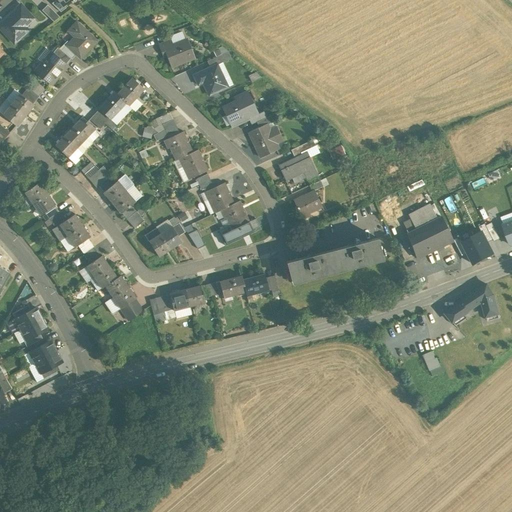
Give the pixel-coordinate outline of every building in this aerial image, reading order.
[(62,5),(58,0),(57,0),(52,4),(60,12),(66,8),(63,5),(62,5)] [(21,5),(8,16),(8,18),(6,21),(3,21),(0,23),(0,27),(14,43),(24,34),(20,31),(33,19),(21,5)] [(60,17),(47,5),(42,10),(54,22),(60,17)] [(97,41),(77,22),(69,30),(75,36),(69,43),(67,41),(64,43),(76,55),(80,59),(97,41)] [(182,32),(170,37),(171,39),(173,45),(185,40),(182,32)] [(171,39),(158,44),(160,50),(173,45),(171,39)] [(173,45),(160,50),(162,53),(165,51),(171,68),(172,67),(180,63),(180,64),(181,64),(179,61),(185,58),(186,62),(195,58),(187,39),(185,40),(173,45)] [(76,55),(64,43),(59,49),(70,58),(72,59),(76,55)] [(59,49),(57,47),(52,54),(65,64),(70,58),(59,49)] [(214,52),(216,58),(228,52),(223,47),(214,52)] [(50,52),(41,64),(42,64),(36,71),(51,83),(61,71),(62,72),(67,66),(65,64),(52,54),(50,52)] [(207,62),(210,67),(217,64),(231,58),(228,52),(216,58),(207,62)] [(210,67),(193,75),(198,85),(206,81),(212,94),(228,87),(217,64),(210,67)] [(117,94),(126,103),(129,106),(144,89),(132,78),(117,94)] [(45,89),(34,80),(28,88),(38,97),(45,89)] [(38,97),(28,88),(24,93),(35,102),(38,97)] [(117,94),(114,91),(98,108),(109,118),(111,119),(126,103),(117,94)] [(247,92),(234,98),(236,101),(222,107),(226,115),(228,114),(233,123),(241,119),(242,122),(249,119),(258,114),(247,92)] [(34,105),(20,93),(11,104),(26,116),(34,105)] [(26,116),(11,104),(2,115),(17,127),(26,116)] [(109,118),(99,109),(95,114),(105,123),(109,118)] [(169,112),(155,119),(159,126),(154,128),(158,133),(165,130),(162,125),(173,119),(169,112)] [(105,123),(95,114),(90,119),(100,129),(105,123)] [(258,114),(249,119),(252,124),(256,122),(261,120),(258,114)] [(261,120),(256,122),(259,127),(267,124),(267,125),(274,121),(271,115),(261,120)] [(95,129),(82,117),(73,126),(86,139),(95,129)] [(173,119),(162,125),(165,130),(176,125),(173,119)] [(259,127),(249,132),(261,158),(279,149),(270,130),(277,127),(274,121),(267,125),(267,124),(259,127)] [(10,133),(0,125),(0,132),(6,138),(10,133)] [(176,125),(165,130),(167,136),(178,131),(176,125)] [(86,139),(73,126),(64,136),(77,148),(86,139)] [(158,133),(153,135),(156,141),(167,136),(165,130),(158,133)] [(183,131),(163,141),(167,149),(172,147),(178,159),(179,159),(193,152),(187,141),(183,132),(183,131)] [(64,136),(55,145),(68,158),(77,148),(64,136)] [(307,142),(291,150),(294,156),(295,155),(310,148),(307,142)] [(310,148),(295,155),(295,157),(307,152),(310,157),(319,153),(316,145),(310,148)] [(77,148),(68,158),(74,164),(83,154),(77,148)] [(198,150),(193,152),(179,159),(182,167),(187,165),(192,177),(188,179),(188,180),(208,170),(202,159),(198,150)] [(310,157),(307,152),(295,157),(278,165),(286,181),(292,178),(291,176),(302,171),(307,181),(318,175),(310,157)] [(93,166),(84,174),(88,179),(98,171),(93,166)] [(98,171),(88,179),(92,183),(101,176),(98,171)] [(207,174),(197,179),(199,185),(210,179),(207,174)] [(118,181),(126,191),(133,185),(125,175),(118,181)] [(101,176),(92,183),(96,188),(98,186),(105,180),(101,176)] [(98,186),(103,193),(112,185),(107,179),(105,180),(98,186)] [(210,179),(199,185),(202,190),(212,185),(210,179)] [(31,180),(21,187),(24,192),(34,186),(31,180)] [(112,185),(103,193),(112,203),(126,191),(118,181),(112,185)] [(320,181),(309,186),(312,191),(314,190),(315,191),(323,187),(320,181)] [(34,186),(24,192),(25,193),(32,204),(48,193),(40,182),(34,186)] [(224,182),(205,192),(209,200),(213,198),(219,211),(220,210),(234,203),(229,192),(228,192),(224,183),(225,183),(224,182)] [(21,187),(19,184),(14,188),(20,196),(25,193),(21,187)] [(312,191),(303,195),(303,196),(294,200),(302,219),(311,215),(309,211),(321,205),(315,191),(314,190),(312,191)] [(126,191),(112,203),(121,214),(121,213),(131,205),(135,201),(126,191)] [(48,193),(32,204),(40,215),(55,205),(48,193)] [(234,203),(220,210),(224,218),(228,216),(234,229),(249,222),(244,210),(243,210),(239,201),(234,203)] [(121,213),(126,219),(136,211),(131,205),(121,213)] [(55,207),(46,214),(49,219),(59,212),(55,207)] [(136,211),(126,219),(130,224),(140,216),(136,211)] [(59,212),(49,219),(55,228),(60,225),(59,225),(65,221),(59,212)] [(178,216),(185,227),(194,223),(190,217),(188,218),(184,213),(178,216)] [(65,221),(59,225),(60,225),(62,229),(67,236),(82,225),(75,214),(65,221)] [(140,216),(130,224),(134,229),(144,221),(140,216)] [(409,233),(407,234),(413,250),(416,255),(452,238),(447,227),(442,217),(416,229),(409,233)] [(259,226),(256,219),(249,222),(253,229),(259,226)] [(404,223),(409,233),(416,229),(411,219),(404,223)] [(511,244),(511,221),(503,225),(510,245),(511,244)] [(253,229),(249,222),(234,229),(229,231),(227,226),(218,230),(225,246),(254,232),(253,229)] [(179,223),(172,227),(178,236),(185,232),(179,223)] [(487,226),(494,242),(499,239),(492,223),(487,226)] [(482,232),(487,242),(492,239),(485,224),(480,227),(482,232)] [(82,225),(67,236),(75,247),(90,237),(82,225)] [(172,226),(160,233),(170,249),(182,242),(178,236),(172,227),(172,226)] [(62,229),(55,234),(59,241),(67,236),(62,229)] [(204,245),(197,230),(188,234),(197,249),(204,245)] [(482,232),(472,237),(483,258),(493,253),(487,242),(482,232)] [(160,233),(148,241),(159,257),(170,249),(160,233)] [(461,256),(466,253),(461,243),(458,237),(452,240),(461,256)] [(483,258),(472,237),(461,243),(466,253),(472,264),(473,263),(483,258)] [(377,238),(286,262),(291,281),(298,279),(299,282),(376,262),(375,259),(382,257),(377,238)] [(90,242),(80,248),(83,254),(93,247),(90,242)] [(83,254),(87,259),(97,252),(93,247),(83,254)] [(102,255),(86,266),(94,277),(110,267),(102,255)] [(86,266),(79,271),(86,282),(94,277),(86,266)] [(0,290),(10,273),(0,267),(0,290)] [(110,267),(94,277),(102,288),(105,286),(117,278),(117,277),(110,267)] [(242,279),(246,292),(245,292),(246,296),(269,290),(264,274),(242,279)] [(117,278),(105,286),(113,297),(128,287),(120,275),(117,277),(117,278)] [(241,275),(219,281),(223,298),(245,292),(246,292),(242,279),(241,275)] [(276,280),(269,281),(272,292),(279,290),(276,280)] [(215,282),(209,284),(212,296),(218,294),(215,282)] [(209,284),(203,285),(206,297),(212,296),(209,284)] [(200,285),(185,289),(189,306),(205,302),(200,285)] [(487,285),(458,304),(464,314),(481,302),(484,308),(496,304),(493,294),(487,285)] [(128,287),(113,297),(120,308),(135,299),(136,298),(128,287)] [(185,289),(169,293),(174,311),(189,306),(185,289)] [(167,295),(161,297),(165,311),(171,309),(167,295)] [(113,297),(105,302),(112,314),(120,308),(113,297)] [(161,297),(155,298),(159,313),(165,311),(161,297)] [(155,298),(149,300),(153,314),(159,313),(155,298)] [(135,299),(120,308),(129,321),(143,311),(135,299)] [(452,322),(464,314),(458,304),(444,313),(452,322)] [(487,318),(499,315),(496,304),(484,308),(487,318)] [(28,305),(12,314),(15,319),(31,310),(28,305)] [(31,310),(15,319),(21,330),(42,318),(36,308),(31,310)] [(42,318),(21,330),(26,340),(39,333),(47,329),(42,318)] [(26,340),(24,342),(27,347),(42,338),(39,333),(26,340)] [(42,338),(27,347),(29,352),(45,344),(42,338)] [(45,344),(29,352),(35,363),(56,351),(51,341),(45,344)] [(56,351),(35,363),(41,373),(57,365),(62,362),(56,351)] [(430,352),(423,355),(430,370),(437,367),(430,352)] [(57,365),(41,373),(43,378),(59,370),(57,365)] [(3,373),(0,374),(0,386),(3,394),(12,389),(3,373)]
